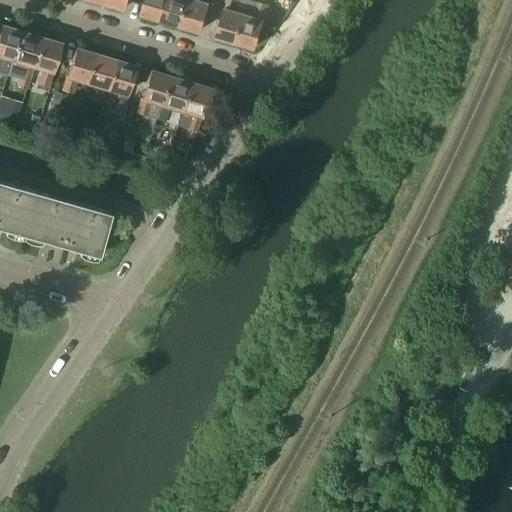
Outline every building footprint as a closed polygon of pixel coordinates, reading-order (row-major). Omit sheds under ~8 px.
[(105,0),(105,3),(124,9),(126,0),(105,0)] [(158,20),(164,0),(143,0),(140,14),(158,20)] [(180,26),(187,0),(164,0),(158,20),(180,26)] [(197,0),(198,0),(196,0),(187,0),(180,26),(198,32),(207,0),(197,0)] [(234,42),(242,14),(244,14),(248,0),(246,0),(225,0),(215,37),(234,42)] [(244,14),(242,14),(234,42),(252,48),(265,5),(248,0),(244,14)] [(12,61),(21,33),(2,27),(0,33),(0,64),(2,58),(12,61)] [(33,67),(42,39),(21,33),(12,61),(25,65),(19,85),(27,88),(29,81),(30,80),(33,67)] [(48,86),(60,44),(42,39),(33,67),(30,80),(48,86)] [(86,83),(94,54),(76,49),(63,91),(71,93),(75,80),(86,83)] [(107,91),(117,61),(94,54),(86,83),(99,88),(95,100),(104,103),(107,91)] [(135,67),(117,61),(107,91),(116,93),(113,106),(122,108),(135,67)] [(160,105),(169,77),(151,71),(138,113),(156,119),(160,105)] [(177,125),(190,83),(169,77),(160,105),(172,109),(168,122),(177,125)] [(208,89),(190,83),(177,125),(188,128),(184,138),(192,141),(208,89)] [(0,225),(24,232),(36,189),(0,179),(0,225)] [(60,242),(72,200),(36,189),(24,232),(60,242)] [(110,211),(72,200),(60,242),(98,253),(110,211)] [(511,210),(495,242),(511,250),(511,210)]
